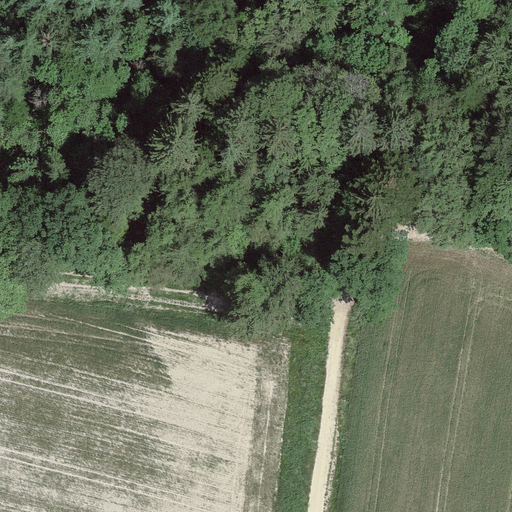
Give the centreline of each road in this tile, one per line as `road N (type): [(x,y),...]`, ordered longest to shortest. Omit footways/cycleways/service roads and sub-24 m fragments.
road 1 (track): [(511,276),(470,254),(410,253),(363,297),(342,511)]
road 2 (track): [(0,287),(361,318)]
